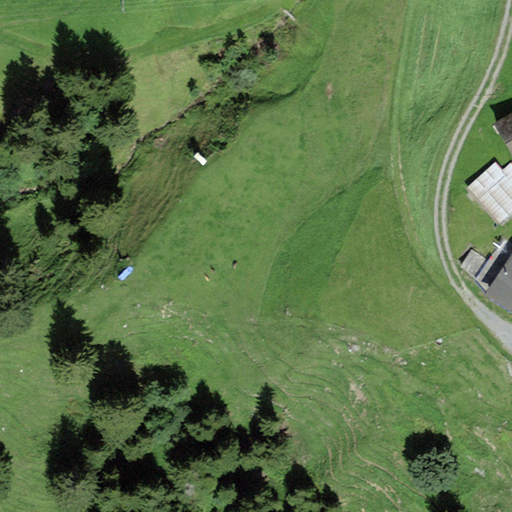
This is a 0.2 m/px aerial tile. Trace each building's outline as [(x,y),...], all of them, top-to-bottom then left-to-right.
[(511,114),(496,124),(511,151),(511,114)] [(502,172),(494,164),(468,188),(501,223),(511,213),(511,167),(510,165),(502,172)] [(511,266),(511,245),(504,240),(489,262),(478,278),(476,282),(494,294),(511,266)] [(478,278),(489,262),(472,251),(461,267),(478,278)] [(511,266),(494,294),(511,306),(511,266)]
